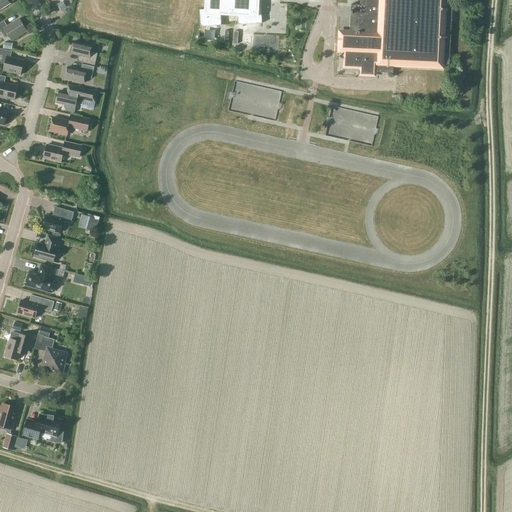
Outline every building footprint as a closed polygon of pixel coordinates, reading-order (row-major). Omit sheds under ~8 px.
[(0,0),(0,9),(10,4),(7,0),(0,0)] [(220,13),(237,14),(237,25),(261,23),(261,7),(257,7),(256,0),(206,0),(206,9),(205,9),(205,10),(219,9),(220,13)] [(360,0),(360,5),(351,4),(350,11),(349,14),(350,14),(348,43),(351,43),(351,51),(344,51),(343,67),(360,68),(360,75),(373,76),(374,72),(392,73),(393,64),(440,66),(441,49),(449,49),(451,0),(360,0)] [(221,25),(220,13),(219,9),(205,10),(205,9),(199,10),(200,26),(221,25)] [(27,31),(19,19),(7,26),(4,21),(0,23),(0,30),(0,31),(5,38),(8,36),(11,40),(27,31)] [(94,65),(97,53),(91,52),(92,46),(73,41),(71,53),(83,56),(82,62),(94,65)] [(20,75),(24,61),(10,58),(11,51),(0,48),(0,55),(2,56),(0,64),(4,65),(3,70),(20,75)] [(91,79),(94,67),(82,64),(80,70),(67,67),(65,79),(83,83),(85,77),(91,79)] [(0,96),(14,100),(18,86),(4,83),(5,77),(0,75),(0,96)] [(63,106),(66,110),(74,112),(76,102),(82,103),(83,99),(94,102),(97,92),(67,85),(66,92),(59,91),(56,103),(64,105),(63,106)] [(87,132),(90,119),(70,114),(69,121),(53,117),(50,131),(67,135),(68,128),(87,132)] [(79,158),(82,146),(64,142),(63,148),(46,145),(43,158),(61,162),(63,154),(79,158)] [(68,214),(69,211),(55,207),(52,217),(45,215),(42,228),(59,233),(63,221),(66,222),(68,214)] [(82,228),(91,230),(94,218),(86,215),(82,228)] [(56,248),(59,238),(48,235),(45,245),(38,243),(34,256),(53,262),(57,248),(56,248)] [(52,277),(54,268),(41,264),(38,273),(30,271),(25,285),(50,293),(55,278),(52,277)] [(94,279),(75,274),(73,282),(92,287),(94,279)] [(51,312),(54,301),(40,297),(38,305),(21,300),(17,313),(35,318),(37,311),(42,312),(42,310),(51,312)] [(60,311),(62,303),(56,301),(54,310),(60,311)] [(88,308),(79,307),(77,316),(86,317),(88,308)] [(15,322),(13,329),(21,331),(22,324),(15,322)] [(38,326),(31,324),(29,330),(37,332),(38,326)] [(48,338),(50,329),(40,326),(38,333),(34,348),(46,352),(42,367),(53,370),(52,371),(62,373),(64,364),(63,364),(66,353),(51,349),(54,339),(48,338)] [(26,354),(31,338),(12,332),(5,356),(17,360),(20,352),(26,354)] [(12,429),(18,408),(2,403),(0,410),(0,428),(5,430),(6,427),(12,429)] [(48,416),(40,414),(37,422),(27,419),(23,435),(38,439),(40,432),(51,435),(50,441),(61,443),(63,432),(58,431),(61,420),(53,418),(53,416),(48,415),(48,416)] [(13,450),(17,436),(6,433),(2,447),(13,450)]
